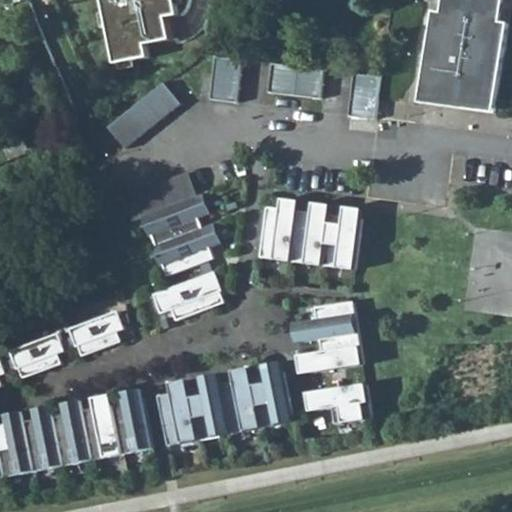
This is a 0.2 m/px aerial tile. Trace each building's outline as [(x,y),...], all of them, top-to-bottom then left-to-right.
[(112,0),(126,56),(159,50),(155,35),(184,30),(186,34),(194,32),(185,0),(112,0)] [(446,0),(445,12),(436,10),(423,94),(500,106),(511,24),(511,23),(504,23),(506,0),(446,0)] [(446,0),(438,0),(436,10),(445,12),(446,0)] [(253,69),(228,66),(223,109),(249,112),(253,69)] [(282,71),(279,101),(329,107),(332,77),(307,74),(282,71)] [(386,83),(361,80),(356,124),(379,126),(386,83)] [(173,90),(111,132),(127,154),(188,112),(173,90)] [(500,106),(423,94),(421,103),(499,114),(500,106)] [(189,176),(124,201),(133,225),(143,222),(149,240),(153,239),(156,249),(153,250),(160,270),(163,269),(167,280),(201,268),(205,279),(154,299),(161,318),(173,314),(177,325),(225,306),(221,295),(223,294),(216,275),(214,276),(209,264),(215,262),(210,251),(222,246),(215,227),(204,231),(200,221),(211,217),(204,198),(199,201),(189,176)] [(270,204),(263,259),(358,271),(366,213),(367,207),(361,206),(360,215),(334,212),(335,202),(329,202),(328,211),(302,208),(303,198),(297,197),(296,207),(270,204)] [(366,366),(356,303),(315,309),(317,323),(300,326),(301,333),(296,334),(297,345),(320,341),(323,354),(305,357),(306,365),(301,366),(303,376),(366,366)] [(119,317),(117,312),(69,330),(72,339),(60,343),(57,335),(8,354),(11,362),(0,366),(0,389),(0,390),(0,389),(0,378),(3,377),(3,375),(14,370),(15,372),(17,372),(21,382),(61,366),(57,356),(64,354),(63,352),(75,347),(76,349),(78,348),(81,358),(121,343),(117,333),(124,330),(123,326),(129,324),(126,314),(119,317)] [(156,395),(166,450),(292,426),(282,364),(276,364),(278,374),(251,379),(250,369),(245,370),(246,379),(220,384),(218,374),(213,375),(215,385),(189,389),(187,379),(182,380),(183,390),(156,395)] [(375,420),(369,386),(309,396),(311,406),(316,405),(317,413),(333,410),(336,426),(375,420)] [(0,481),(156,452),(143,388),(139,388),(140,398),(115,403),(113,393),(108,394),(110,404),(85,408),(83,399),(78,400),(80,410),(55,414),(53,405),(49,406),(50,415),(25,420),(23,410),(18,411),(20,421),(0,424),(0,481)]
